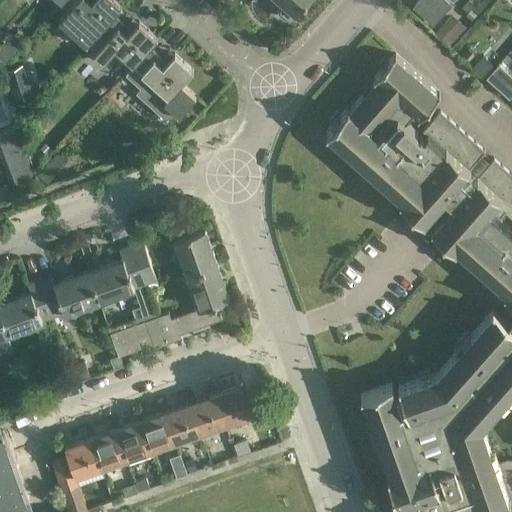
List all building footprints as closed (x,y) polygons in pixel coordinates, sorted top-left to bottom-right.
[(63,0),(97,31),(84,46),(85,47),(116,12),(123,4),(117,0),(63,0)] [(282,0),(284,1),(280,7),(280,11),(286,16),(290,16),(295,11),(297,12),(307,0),(282,0)] [(429,0),(418,0),(415,4),(434,22),(443,12),(429,0)] [(448,0),(429,0),(443,12),(451,3),(448,0)] [(438,29),(450,41),(467,22),(455,11),(438,29)] [(133,28),(116,12),(85,47),(93,53),(103,62),(115,48),(133,65),(152,45),(159,37),(140,20),(133,28)] [(169,61),(152,45),(133,65),(168,96),(164,100),(179,114),(196,95),(183,83),(194,70),(176,53),(169,61)] [(511,50),(511,49),(501,59),(511,68),(511,50)] [(511,228),(490,208),(495,202),(511,216),(511,173),(494,157),(478,175),(470,168),(485,150),(440,110),(424,128),(427,131),(423,136),(405,120),(412,112),(418,118),(440,93),(439,92),(438,93),(396,55),(396,54),(395,53),(368,84),(369,85),(370,84),(371,84),(349,110),(348,109),(349,108),(348,107),(326,132),(327,133),(327,132),(402,198),(401,199),(400,198),(399,199),(424,221),(425,220),(424,219),(425,218),(433,225),(432,226),(431,226),(430,227),(455,249),(456,248),(455,247),(456,246),(506,290),(505,291),(504,290),(503,291),(511,299),(511,324),(493,308),(492,309),(493,310),(438,372),(400,385),(400,384),(398,385),(400,389),(395,391),(392,383),(360,394),(361,395),(362,395),(390,474),(389,475),(389,474),(387,475),(399,506),(400,506),(400,505),(400,504),(403,511),(486,511),(487,511),(510,503),(510,501),(508,502),(497,471),(508,467),(511,467),(511,457),(508,457),(494,462),(481,425),(511,390),(511,228)] [(6,67),(18,102),(35,96),(23,61),(6,67)] [(511,93),(511,75),(498,63),(486,77),(509,97),(511,93)] [(49,165),(39,174),(44,181),(55,172),(49,165)] [(170,227),(185,269),(216,258),(204,223),(188,229),(185,221),(170,227)] [(121,253),(87,265),(99,297),(134,284),(133,282),(156,274),(142,236),(118,245),(121,253)] [(216,258),(185,269),(197,303),(170,313),(168,307),(109,328),(118,351),(150,339),(151,344),(178,335),(176,330),(222,314),(216,298),(229,293),(216,258)] [(51,269),(38,274),(52,311),(64,307),(65,309),(99,297),(87,265),(54,277),(51,269)] [(29,287),(0,297),(0,311),(7,329),(41,317),(41,315),(52,311),(38,274),(26,278),(29,287)] [(239,381),(214,389),(224,420),(250,411),(239,381)] [(214,389),(189,398),(199,428),(224,420),(214,389)] [(189,398),(164,406),(175,437),(199,428),(189,398)] [(164,406),(139,415),(150,445),(175,437),(164,406)] [(139,415),(115,423),(125,454),(150,445),(139,415)] [(115,423),(90,432),(100,463),(125,454),(115,423)] [(53,457),(62,484),(77,479),(75,471),(100,463),(90,432),(64,441),(68,451),(53,457)] [(0,434),(0,460),(10,457),(1,434),(0,434)] [(10,457),(0,460),(0,485),(17,480),(10,457)] [(77,479),(62,484),(71,511),(89,511),(88,508),(87,508),(77,479)] [(17,480),(0,485),(0,502),(3,510),(25,502),(17,480)] [(28,511),(25,502),(3,510),(3,511),(28,511)]
